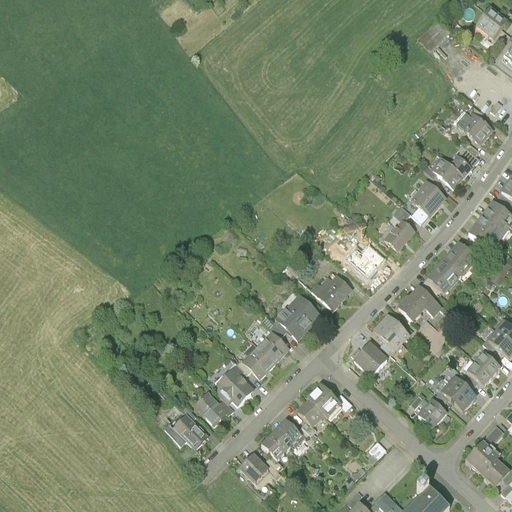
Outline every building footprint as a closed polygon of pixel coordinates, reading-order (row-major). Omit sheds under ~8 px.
[(499,36),(506,26),(489,13),(477,29),(488,37),(487,38),(493,42),(493,43),(499,36)] [(437,24),(421,35),(432,50),(448,38),(437,24)] [(501,52),(508,43),(499,36),(493,43),(493,42),(492,44),(501,52)] [(511,49),(503,61),(511,67),(511,49)] [(495,116),(503,106),(491,97),(483,108),(495,116)] [(481,117),(472,110),(468,114),(467,115),(470,117),(470,116),(477,122),(481,117)] [(466,112),(460,119),(485,141),(492,134),(484,127),(484,128),(477,122),(470,116),(470,117),(467,115),(468,114),(466,112)] [(460,119),(453,127),(456,129),(456,128),(458,130),(465,137),(466,136),(479,148),(485,141),(460,119)] [(465,137),(458,130),(456,128),(456,129),(451,134),(461,142),(465,137)] [(480,156),(468,147),(465,151),(475,160),(476,160),(480,156)] [(465,151),(449,169),(463,181),(470,173),(471,174),(474,170),(473,170),(479,163),(476,160),(475,160),(465,151)] [(449,169),(442,163),(432,173),(432,174),(437,178),(453,192),(463,181),(449,169)] [(432,173),(428,169),(423,174),(433,183),(437,178),(432,174),(432,173)] [(511,181),(501,196),(511,204),(511,181)] [(445,202),(426,185),(420,191),(420,192),(410,203),(419,210),(429,219),(445,202)] [(511,204),(501,196),(501,195),(497,200),(510,211),(511,207),(511,204)] [(511,227),(511,221),(493,206),(468,237),(490,255),(511,227)] [(410,218),(400,210),(396,215),(405,224),(410,218)] [(429,219),(419,210),(411,219),(421,228),(429,219)] [(359,230),(350,221),(345,226),(347,228),(344,232),(351,239),(359,230)] [(414,236),(402,225),(396,232),(395,230),(390,236),(392,237),(385,244),(397,255),(414,236)] [(475,261),(459,247),(443,265),(457,278),(458,279),(475,261)] [(369,250),(352,269),(367,282),(384,263),(369,250)] [(511,262),(509,260),(498,274),(507,281),(511,275),(511,262)] [(291,265),(286,271),(296,281),(301,275),(291,265)] [(443,265),(429,281),(438,289),(437,290),(440,294),(440,293),(442,294),(457,278),(443,265)] [(506,282),(498,274),(490,283),(499,291),(506,282)] [(438,289),(429,281),(429,280),(422,288),(431,295),(435,299),(440,294),(437,290),(438,289)] [(337,281),(319,301),(333,315),(339,308),(338,307),(351,293),(337,281)] [(422,288),(422,287),(418,292),(419,293),(427,299),(431,295),(422,288)] [(419,293),(410,303),(408,302),(407,303),(399,312),(407,320),(406,320),(413,326),(421,317),(417,314),(421,309),(433,319),(440,311),(427,299),(419,293)] [(301,304),(291,315),(288,312),(277,324),(288,334),(297,343),(320,320),(299,301),(301,304)] [(511,324),(507,320),(502,325),(504,327),(505,326),(511,333),(511,324)] [(399,330),(388,321),(381,328),(402,347),(409,339),(399,330)] [(288,334),(277,324),(273,328),(283,339),(288,334)] [(413,335),(403,326),(399,330),(409,339),(413,335)] [(511,333),(505,326),(504,327),(496,336),(511,349),(511,333)] [(283,339),(273,328),(267,334),(271,338),(272,337),(278,344),(283,339)] [(402,347),(381,328),(374,336),(384,345),(395,355),(402,347)] [(511,358),(511,349),(496,336),(488,345),(496,352),(508,363),(511,358)] [(278,344),(272,337),(271,338),(257,352),(274,368),(288,354),(278,344)] [(378,347),(370,341),(366,345),(369,348),(374,352),(378,347)] [(496,352),(488,345),(487,343),(482,348),(490,355),(492,357),(496,352)] [(395,355),(384,345),(380,350),(391,359),(395,355)] [(374,352),(369,348),(363,355),(356,362),(354,364),(372,380),(387,364),(374,352)] [(358,351),(351,358),(356,362),(363,355),(358,351)] [(274,368),(257,352),(243,366),(243,367),(251,375),(259,383),(274,368)] [(492,357),(490,355),(486,359),(495,367),(499,363),(492,357)] [(486,359),(483,357),(475,367),(492,382),(497,376),(496,376),(500,372),(495,367),(486,359)] [(251,375),(243,367),(243,366),(241,364),(236,369),(243,376),(247,379),(251,375)] [(492,382),(475,367),(466,376),(469,379),(478,387),(483,391),(486,387),(487,387),(492,382)] [(236,369),(235,368),(230,372),(232,374),(239,381),(239,380),(243,376),(236,369)] [(230,372),(223,380),(223,379),(215,387),(217,390),(232,374),(230,372)] [(250,392),(239,380),(239,381),(232,374),(217,390),(219,392),(220,392),(232,405),(238,410),(250,397),(250,392)] [(465,383),(458,376),(454,381),(455,382),(462,389),(466,384),(465,383)] [(478,387),(469,379),(465,383),(466,384),(474,391),(478,387)] [(462,389),(455,382),(448,389),(469,408),(475,401),(462,389)] [(335,404),(320,389),(307,402),(309,405),(323,419),(327,422),(339,409),(340,409),(335,404)] [(469,408),(448,389),(442,396),(449,403),(462,415),(469,408)] [(232,405),(220,392),(219,392),(215,396),(223,405),(228,409),(232,405)] [(442,396),(440,395),(436,399),(445,408),(449,403),(442,396)] [(352,408),(341,398),(335,404),(340,409),(339,409),(345,415),(352,408)] [(209,399),(202,406),(201,404),(195,411),(214,430),(220,424),(219,423),(225,417),(226,416),(221,411),(219,409),(209,399)] [(418,400),(411,408),(415,412),(423,403),(418,400)] [(446,417),(433,404),(418,420),(429,430),(435,424),(438,426),(446,417)] [(228,409),(223,405),(219,409),(221,411),(226,416),(225,417),(228,420),(233,415),(228,409)] [(323,419),(309,405),(298,416),(307,425),(312,430),(313,430),(323,419)] [(196,421),(186,411),(182,415),(187,420),(192,425),(196,421)] [(192,425),(187,420),(174,433),(186,445),(187,445),(195,453),(208,441),(192,425)] [(297,435),(286,424),(273,436),(288,452),(293,447),(296,449),(303,442),(301,440),(301,439),(297,435)] [(312,430),(307,425),(301,430),(310,440),(316,434),(313,430),(312,430)] [(186,445),(174,433),(170,428),(165,433),(181,450),(186,445)] [(496,429),(485,441),(493,448),(504,436),(496,429)] [(310,440),(301,430),(297,435),(301,439),(301,440),(303,442),(307,446),(312,441),(310,440)] [(288,452),(273,436),(261,448),(271,458),(276,464),(277,464),(288,452)] [(386,453),(377,445),(369,453),(377,462),(386,453)] [(489,451),(482,445),(465,464),(472,470),(471,471),(475,475),(476,474),(481,479),(494,465),(499,460),(494,456),(495,454),(491,449),(489,451)] [(283,470),(277,464),(276,464),(271,458),(266,463),(270,467),(278,475),(283,470)] [(266,471),(253,459),(240,472),(260,491),(272,479),(273,478),(266,471)] [(507,477),(494,465),(481,479),(495,491),(502,483),(507,478),(507,477)] [(278,475),(270,467),(266,471),(273,478),(272,479),(276,483),(281,478),(278,475)] [(511,484),(511,472),(507,477),(507,478),(502,483),(508,488),(509,488),(511,484)] [(419,497),(404,511),(400,511),(385,497),(375,506),(378,509),(381,511),(449,511),(445,508),(451,503),(439,490),(433,496),(429,492),(428,493),(423,488),(416,495),(419,497)] [(508,488),(501,497),(505,501),(511,492),(511,490),(509,488),(508,488)] [(358,495),(350,503),(354,507),(362,499),(358,495)]
